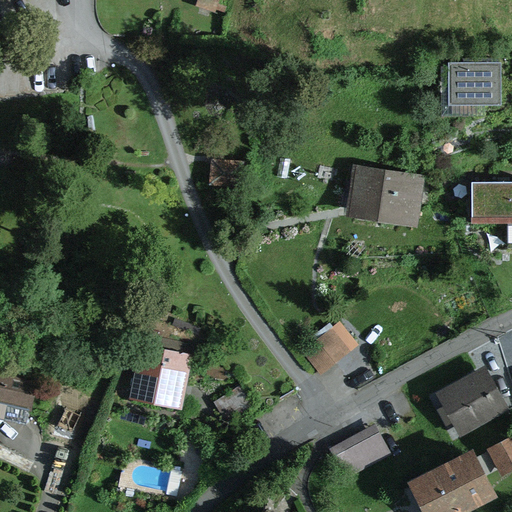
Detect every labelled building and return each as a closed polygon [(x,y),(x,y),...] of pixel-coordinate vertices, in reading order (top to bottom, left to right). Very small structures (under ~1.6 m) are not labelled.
[(498,101),(497,66),(452,66),(452,101),(498,101)] [(212,166),(211,183),(241,185),(242,163),(218,161),(212,166)] [(361,173),(355,210),(414,219),(419,182),(361,173)] [(511,181),(472,181),(472,217),(511,216),(511,181)] [(305,351),(322,371),(343,353),(326,333),(305,351)] [(160,338),(157,353),(144,350),(136,396),(133,399),(143,403),(163,407),(172,407),(178,374),(184,375),(186,366),(188,367),(192,344),(160,338)] [(0,413),(25,419),(33,381),(0,374),(0,413)] [(480,375),(446,394),(465,426),(498,407),(480,375)] [(333,449),(347,474),(387,452),(373,427),(333,449)] [(511,440),(493,450),(502,468),(511,463),(511,440)] [(472,454),(418,480),(433,511),(456,511),(486,497),(475,474),(481,471),(472,454)]
